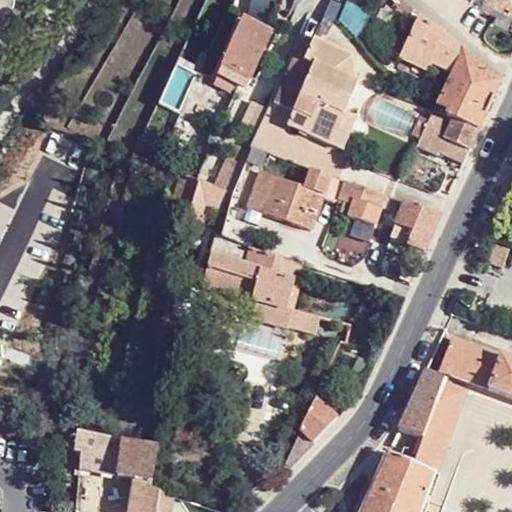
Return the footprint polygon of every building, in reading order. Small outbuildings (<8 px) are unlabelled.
[(413,12),(397,0),(390,8),(407,21),(413,12)] [(379,8),(374,21),(387,26),(392,14),(379,8)] [(461,53),(440,34),(417,19),(402,52),(432,65),(451,75),(461,53)] [(241,21),(217,78),(245,90),(270,34),(241,21)] [(488,29),(476,47),(500,62),(511,43),(488,29)] [(315,40),(313,44),(352,63),(352,58),(315,40)] [(313,44),(305,64),(315,69),(323,72),(329,74),(336,77),(349,83),(359,86),(360,85),(355,82),(352,63),(313,44)] [(402,52),(397,63),(427,77),(432,65),(402,52)] [(449,121),(476,132),(499,84),(461,53),(451,75),(432,114),(449,121)] [(277,85),(268,104),(272,106),(294,59),(289,57),(277,85)] [(349,83),(336,77),(329,74),(323,72),(315,69),(305,64),(303,63),(294,59),(272,106),(292,114),(286,127),(343,151),(356,120),(344,116),(359,86),(349,83)] [(449,121),(432,114),(427,124),(418,143),(415,148),(437,158),(439,154),(462,164),(476,132),(449,121)] [(418,143),(427,124),(418,119),(409,139),(418,143)] [(321,200),(337,205),(345,184),(310,172),(303,190),(259,176),(247,212),(309,233),(321,200)] [(190,210),(187,222),(201,225),(205,209),(226,214),(231,195),(187,179),(180,207),(190,210)] [(380,212),(397,218),(402,203),(345,184),(337,205),(333,216),(373,231),(380,212)] [(439,217),(405,204),(389,242),(423,254),(439,217)] [(303,267),(219,238),(215,236),(201,288),(255,304),(251,321),(288,330),(293,311),(286,310),(295,282),(298,282),(303,267)] [(286,310),(293,311),(301,283),(298,282),(295,282),(286,310)] [(293,311),(288,330),(315,337),(320,319),(293,311)] [(511,363),(450,341),(437,373),(511,400),(511,363)] [(422,446),(444,387),(445,381),(424,373),(423,373),(416,390),(407,410),(396,434),(422,446)] [(462,394),(444,387),(422,446),(415,467),(433,475),(462,394)] [(336,420),(314,400),(297,434),(289,450),(285,457),(283,461),(281,465),(280,467),(281,469),(282,471),(283,473),(284,474),(308,449),(331,425),(336,420)] [(64,434),(46,431),(44,441),(62,444),(64,434)] [(64,434),(62,444),(67,445),(66,451),(72,452),(72,455),(79,456),(79,472),(133,481),(128,511),(155,511),(158,497),(150,494),(157,450),(64,434)] [(362,511),(419,511),(433,475),(415,467),(387,455),(380,470),(368,497),(362,511)] [(158,497),(155,511),(171,511),(174,501),(158,497)]
